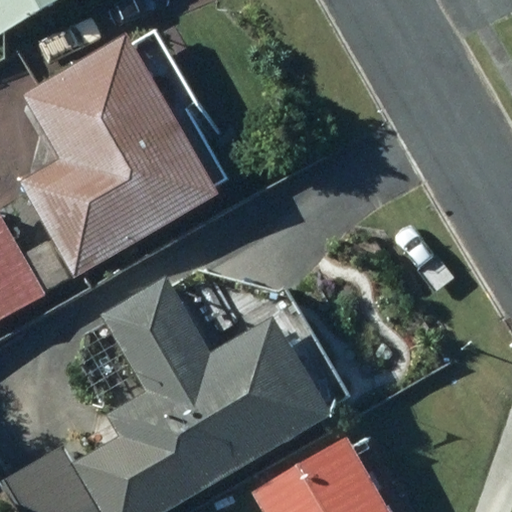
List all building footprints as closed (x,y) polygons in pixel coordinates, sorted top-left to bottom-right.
[(0,0),(0,30),(8,45),(86,0),(0,0)] [(144,41),(36,101),(70,162),(30,184),(85,282),(233,200),(144,41)] [(53,294),(77,281),(57,245),(33,259),(5,209),(0,211),(0,328),(55,297),(53,294)] [(121,321),(163,398),(125,418),(175,511),(187,511),(351,423),(297,325),(229,363),(186,285),(121,321)] [(119,511),(82,446),(16,483),(31,511),(119,511)] [(267,501),(273,511),(399,511),(362,446),(267,501)]
